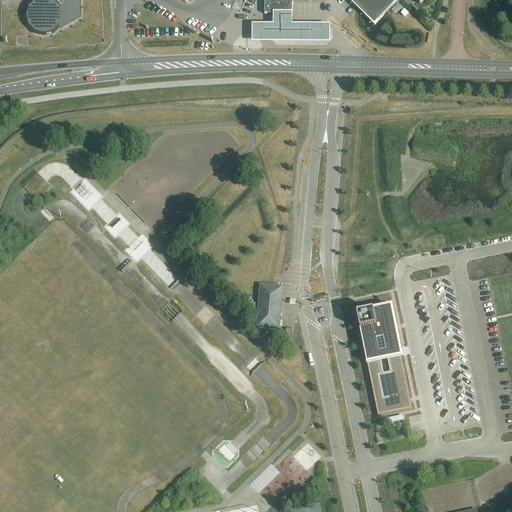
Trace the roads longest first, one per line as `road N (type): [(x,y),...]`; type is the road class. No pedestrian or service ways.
road 1 (secondary): [(330,58),(121,61)]
road 2 (secondary): [(122,76),(320,70)]
road 3 (residential): [(329,223),(339,70)]
road 4 (residential): [(320,70),(309,222)]
road 5 (secondary): [(456,63),(330,58)]
road 6 (secondary): [(0,92),(122,76)]
road 7 (secondary): [(121,61),(0,72)]
